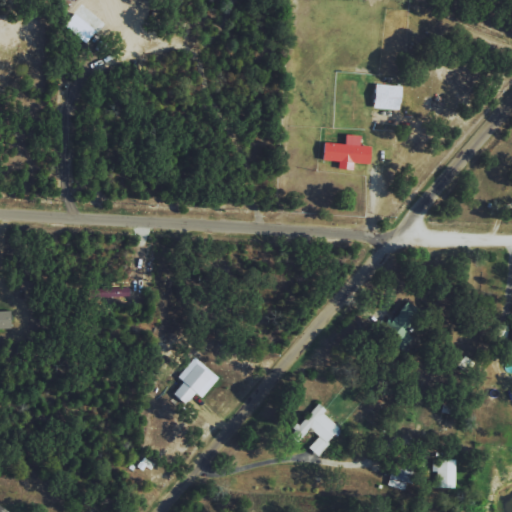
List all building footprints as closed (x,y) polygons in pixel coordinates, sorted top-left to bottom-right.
[(59,25),(80,44),(91,32),(70,13),(59,25)] [(370,109),(397,110),(398,85),(371,84),(370,109)] [(358,136),(343,135),(342,144),(320,143),(319,160),(336,161),(335,169),(350,170),(351,163),(366,164),(367,146),(357,146),(358,136)] [(404,332),(420,317),(406,303),(383,325),(402,345),(410,338),(404,332)] [(0,311),(0,329),(8,329),(7,311),(0,311)] [(174,380),(200,399),(217,376),(190,357),(174,380)] [(339,429),(314,405),(286,435),(294,443),(307,428),(316,437),(306,448),(314,456),(339,429)] [(408,491),(415,465),(394,459),(386,485),(408,491)]
